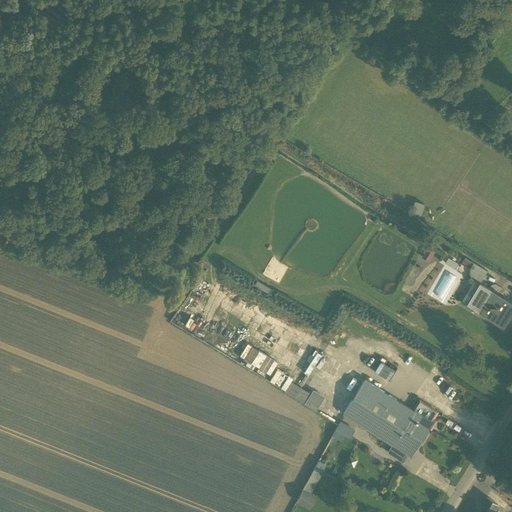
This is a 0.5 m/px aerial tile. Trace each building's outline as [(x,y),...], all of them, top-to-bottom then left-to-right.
[(411,213),(421,215),(424,204),(414,201),(411,213)] [(427,246),(421,256),(429,261),(435,250),(427,246)] [(458,262),(448,256),(444,261),(454,268),(458,262)] [(470,267),(473,262),(464,257),(461,262),(470,267)] [(471,277),(473,279),(480,283),(487,271),(473,262),(470,267),(469,270),(469,274),(471,277)] [(274,289),(257,279),(254,284),(271,294),(274,289)] [(480,283),(473,279),(460,301),(467,305),(480,283)] [(490,319),(502,326),(511,309),(511,302),(503,297),(502,299),(490,291),(490,289),(480,283),(467,305),(477,311),(481,305),(494,313),(490,319)] [(481,305),(477,311),(490,319),(494,313),(481,305)] [(256,369),(268,375),(277,360),(246,343),(239,356),(258,366),(256,369)] [(395,370),(381,361),(374,371),(389,380),(395,370)] [(343,414),(369,430),(391,396),(365,380),(343,414)] [(305,404),(311,394),(291,382),(284,393),(304,405),(305,404)] [(305,404),(316,410),(324,397),(313,391),(311,394),(305,404)] [(404,405),(391,396),(369,430),(384,440),(394,425),(396,427),(408,407),(405,405),(404,405)] [(387,452),(403,462),(408,455),(410,456),(432,422),(431,421),(437,412),(419,400),(413,410),(408,407),(396,427),(394,425),(384,440),(392,445),(387,452)] [(345,436),(349,439),(354,430),(340,422),(335,430),(345,436)] [(333,435),(342,441),(345,436),(335,430),(333,435)] [(346,462),(353,466),(356,460),(350,456),(346,462)] [(318,460),(314,469),(321,472),(325,464),(318,460)] [(322,473),(314,470),(303,489),(311,493),(322,473)] [(303,504),(297,500),(296,502),(309,510),(317,496),(311,493),(303,489),(302,491),(308,494),(303,504)] [(303,504),(308,494),(302,491),(297,500),(303,504)] [(486,504),(493,509),(497,503),(494,502),(487,497),(482,504),(485,505),(486,504)]
